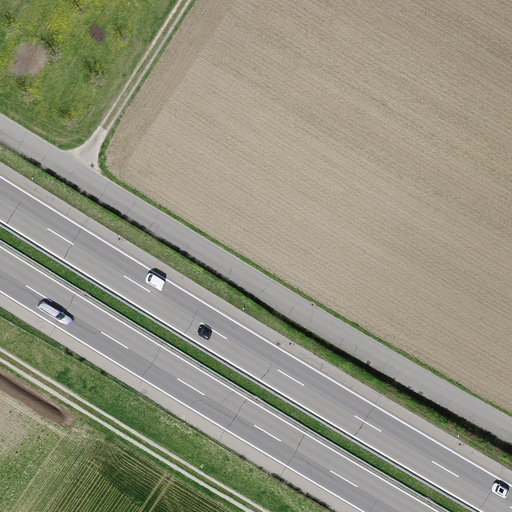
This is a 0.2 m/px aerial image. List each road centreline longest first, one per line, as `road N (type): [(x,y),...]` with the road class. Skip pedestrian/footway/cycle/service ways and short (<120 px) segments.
road 1 (motorway): [(511,510),(0,200)]
road 2 (unclassified): [(511,433),(0,129)]
road 3 (motorway): [(0,270),(398,511)]
road 4 (track): [(0,348),(265,511)]
road 5 (track): [(209,0),(98,188)]
